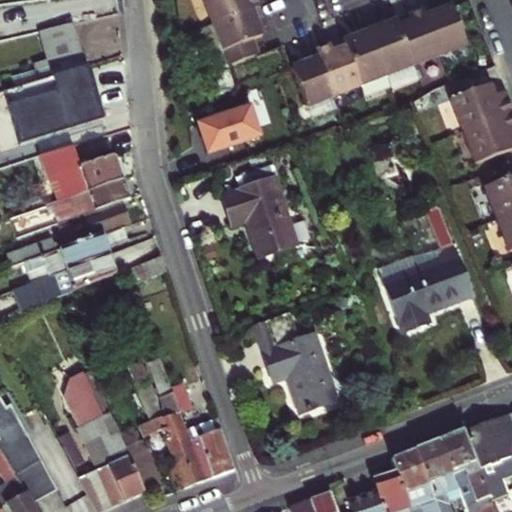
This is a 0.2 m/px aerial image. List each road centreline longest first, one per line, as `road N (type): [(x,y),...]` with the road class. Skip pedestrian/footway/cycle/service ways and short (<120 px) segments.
road 1 (residential): [(134,0),(151,163),(256,494)]
road 2 (residential): [(256,494),(511,397)]
